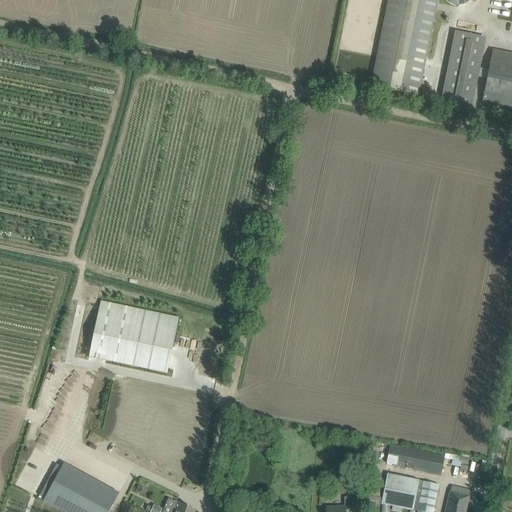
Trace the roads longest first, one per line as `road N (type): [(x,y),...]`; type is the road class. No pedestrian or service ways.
road 1 (track): [(205,511),(290,87)]
road 2 (track): [(290,87),(0,27)]
road 3 (track): [(290,87),(511,134)]
road 4 (unclassified): [(484,511),(511,380)]
